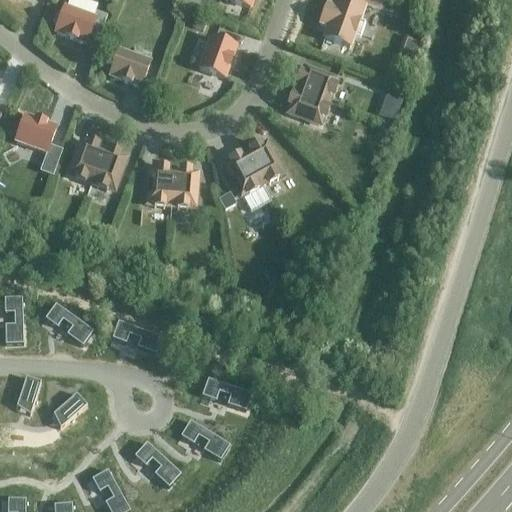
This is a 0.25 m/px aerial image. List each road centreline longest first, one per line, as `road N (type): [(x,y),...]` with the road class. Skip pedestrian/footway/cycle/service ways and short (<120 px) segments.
road 1 (unclassified): [(357,511),(405,438),(511,87)]
road 2 (residential): [(0,34),(105,111),(167,134),(218,137),(252,120),(264,103),(287,0)]
